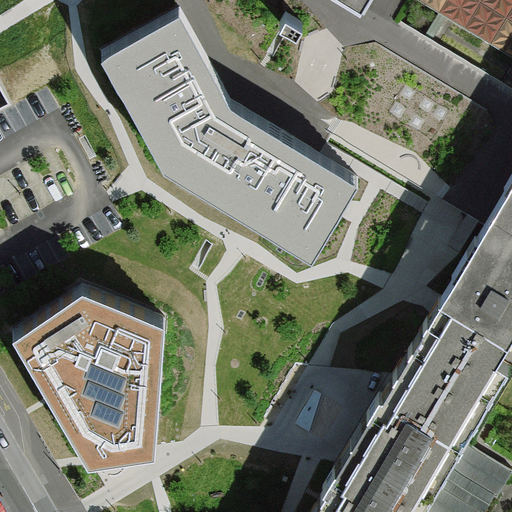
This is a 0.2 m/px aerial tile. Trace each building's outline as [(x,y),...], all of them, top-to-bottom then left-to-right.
[(511,0),(418,0),(440,13),(448,17),(511,56),(511,0)] [(162,167),(311,261),(360,176),(232,97),(179,1),(94,49),(162,167)] [(426,37),(433,42),(448,17),(440,13),(426,37)] [(511,88),(503,83),(495,98),(441,189),(434,200),(425,214),(419,225),(409,240),(406,244),(433,260),(458,274),(511,183),(511,88)] [(511,183),(458,274),(444,298),(510,337),(511,332),(511,183)] [(81,283),(12,330),(87,458),(89,458),(154,449),(155,444),(163,317),(81,283)] [(510,337),(444,298),(435,313),(399,374),(346,464),(317,511),(419,511),(422,508),(464,439),(510,363),(496,354),(501,348),(505,342),(510,337)] [(511,467),(464,439),(422,508),(427,511),(488,511),(511,471),(511,467)]
